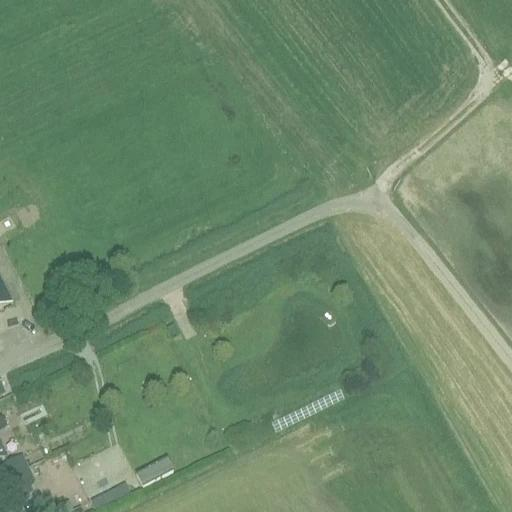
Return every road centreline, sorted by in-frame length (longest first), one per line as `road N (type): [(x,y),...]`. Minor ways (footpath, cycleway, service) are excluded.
road 1 (unclassified): [(0,366),(317,211),(357,201),(401,222),(511,360)]
road 2 (track): [(440,0),(494,74),(367,202)]
